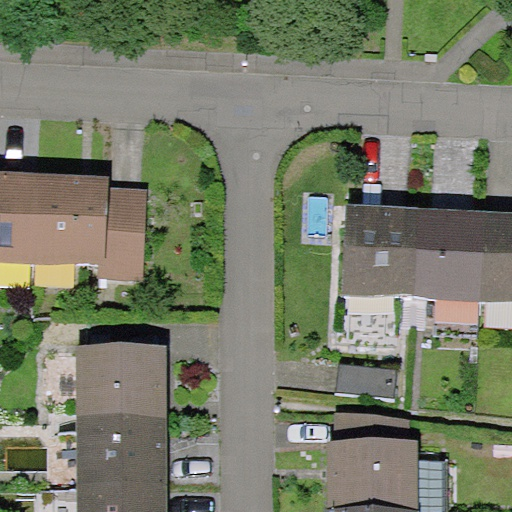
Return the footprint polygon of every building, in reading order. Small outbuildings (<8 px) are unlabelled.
[(0,260),(96,265),(97,257),(147,259),(150,202),(104,200),(105,189),(68,187),(7,185),(0,184),(0,260)] [(381,221),(348,219),(343,295),(511,304),(511,229),(453,226),(381,221)] [(159,358),(83,357),(82,511),(158,511),(159,454),(159,387),(159,358)] [(401,372),(332,365),(328,400),(397,407),(401,372)] [(411,511),(411,452),(396,452),(395,423),(338,418),(340,450),(334,452),(334,487),(334,511),(411,511)]
